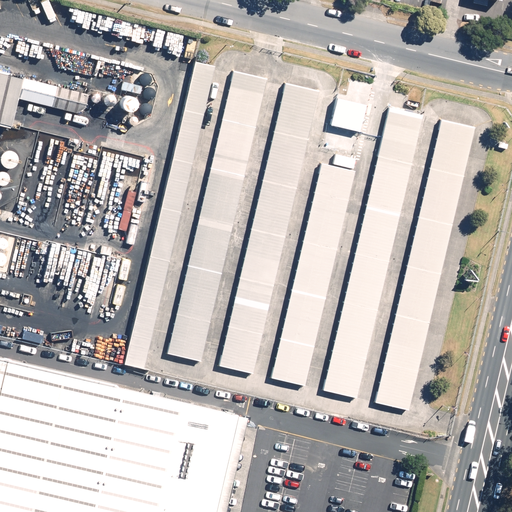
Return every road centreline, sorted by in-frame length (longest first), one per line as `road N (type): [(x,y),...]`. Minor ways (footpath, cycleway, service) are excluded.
road 1 (tertiary): [(511,73),(217,0)]
road 2 (primary): [(472,511),(511,343)]
